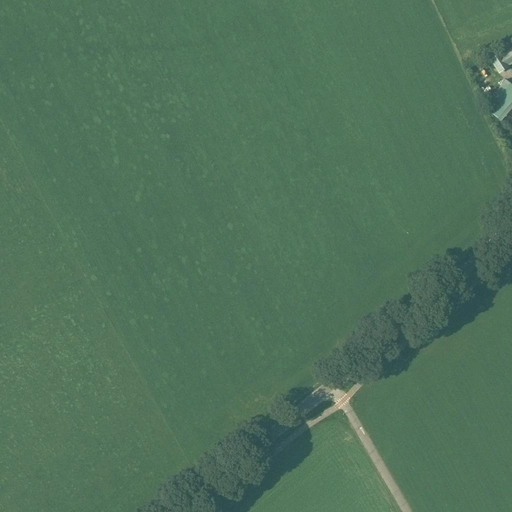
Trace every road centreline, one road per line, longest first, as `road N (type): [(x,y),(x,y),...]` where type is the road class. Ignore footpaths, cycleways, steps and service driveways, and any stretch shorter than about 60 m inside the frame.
road 1 (secondary): [(331,383),(511,229)]
road 2 (secondary): [(181,511),(331,383)]
road 3 (unclassified): [(331,383),(407,511)]
